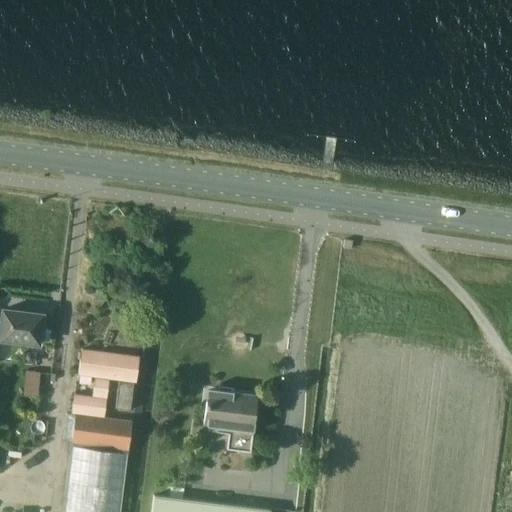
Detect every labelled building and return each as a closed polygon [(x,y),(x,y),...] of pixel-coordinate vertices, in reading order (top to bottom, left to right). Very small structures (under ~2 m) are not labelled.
[(42,314),(2,309),(0,325),(0,339),(38,344),(42,314)] [(72,412),(76,413),(105,416),(110,377),(120,378),(116,407),(131,409),(134,380),(136,380),(139,356),(84,349),(81,373),(95,375),(93,396),(74,394),(72,412)] [(37,396),(40,372),(25,370),(23,394),(37,396)] [(254,428),(255,428),(259,396),(209,390),(205,422),(219,423),(218,430),(229,432),(227,447),(251,450),(254,428)] [(119,511),(127,452),(129,453),(133,420),(105,416),(76,413),(76,414),(68,413),(64,439),(76,441),(66,511),(119,511)] [(154,494),(151,511),(270,511),(271,508),(154,494)]
